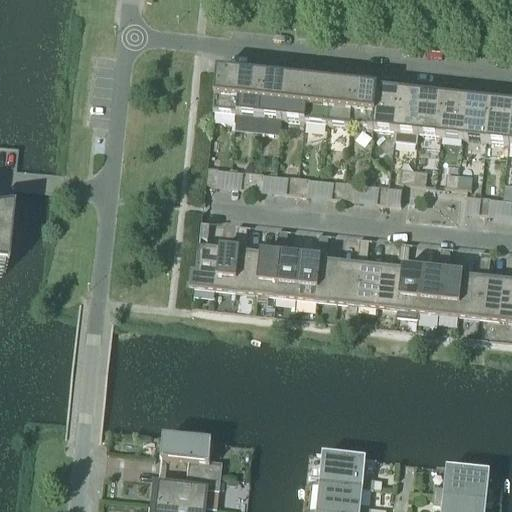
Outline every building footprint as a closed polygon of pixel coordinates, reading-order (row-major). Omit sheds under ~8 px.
[(213,117),(236,120),(240,79),(217,77),(213,117)] [(236,120),(259,122),(263,82),(240,79),(236,120)] [(259,122),(281,125),(286,84),(263,82),(259,122)] [(281,125),(304,127),(309,87),(286,84),(281,125)] [(304,127),(327,130),(331,89),(309,87),(304,127)] [(327,130),(350,132),(354,92),(331,89),(327,130)] [(350,132),(372,135),(377,94),(354,92),(350,132)] [(372,135),(395,137),(399,96),(377,94),(372,135)] [(395,137),(418,140),(422,99),(399,96),(395,137)] [(418,140),(440,142),(445,101),(422,99),(418,140)] [(440,142),(463,145),(467,104),(445,101),(440,142)] [(463,145),(486,147),(490,106),(467,104),(463,145)] [(486,147),(508,149),(511,113),(511,108),(490,106),(486,147)] [(205,190),(217,191),(219,176),(207,174),(205,190)] [(399,188),(412,190),(414,176),(400,175),(399,188)] [(414,176),(412,190),(426,191),(427,178),(414,176)] [(240,194),(251,195),(253,179),(241,178),(240,194)] [(253,179),(251,195),(262,196),(264,181),(253,179)] [(444,193),(457,194),(459,181),(446,180),(444,193)] [(459,181),(457,194),(471,196),(472,183),(459,181)] [(285,199),(296,200),(298,184),(287,183),(285,199)] [(298,184),(296,200),(308,201),(310,185),(298,184)] [(330,203),(342,205),(343,189),(332,188),(330,203)] [(343,189),(342,205),(353,206),(355,190),(343,189)] [(376,208),(386,209),(387,210),(389,192),(377,191),(377,193),(376,208)] [(480,202),(478,218),(478,219),(489,221),(491,205),(491,203),(480,202)] [(0,274),(4,275),(10,216),(0,216),(0,274)] [(209,229),(201,228),(199,243),(207,244),(209,229)] [(236,244),(246,245),(247,234),(249,234),(249,233),(235,232),(235,233),(237,233),(236,244)] [(277,249),(286,250),(288,238),(290,239),(290,238),(276,236),(276,237),(278,237),(277,249)] [(317,253),(327,254),(328,243),(330,243),(331,242),(316,241),(318,242),(317,253)] [(235,256),(240,256),(244,257),(246,245),(236,244),(235,256)] [(358,257),(367,258),(369,247),(371,247),(371,246),(357,245),(357,246),(359,246),(358,257)] [(275,260),(280,261),(285,261),(286,250),(277,249),(275,260)] [(398,262),(408,263),(409,251),(412,252),(412,251),(397,249),(397,250),(400,250),(398,262)] [(193,294),(215,297),(219,254),(199,252),(196,277),(191,276),(191,277),(189,294),(193,294)] [(316,265),(321,265),(326,266),(327,254),(317,253),(316,265)] [(215,297),(235,299),(240,256),(235,256),(219,254),(215,297)] [(439,266),(448,267),(450,256),(452,256),(452,255),(438,254),(440,255),(439,266)] [(235,299),(255,301),(260,259),(244,257),(240,256),(235,299)] [(358,257),(357,269),(361,269),(366,270),(367,258),(358,257)] [(480,270),(489,271),(490,260),(493,260),(493,259),(478,258),(478,259),(481,259),(480,270)] [(255,301),(276,303),(280,261),(275,260),(260,259),(255,301)] [(276,303),(296,306),(301,263),(285,261),(280,261),(276,303)] [(397,273),(402,274),(407,274),(408,263),(398,262),(397,273)] [(296,306),(316,308),(321,265),(316,265),(301,263),(296,306)] [(316,308),(337,310),(341,267),(326,266),(321,265),(316,308)] [(439,266),(438,278),(442,278),(447,279),(448,267),(439,266)] [(337,310),(357,312),(361,269),(357,269),(341,267),(337,310)] [(357,312),(377,314),(382,272),(366,270),(361,269),(357,312)] [(478,282),(483,283),(488,283),(489,271),(480,270),(478,282)] [(396,323),(397,323),(402,274),(397,273),(382,272),(377,314),(397,316),(396,323)] [(397,323),(417,326),(422,276),(407,274),(402,274),(397,323)] [(422,276),(417,326),(418,326),(418,319),(438,321),(442,278),(438,278),(422,276)] [(438,321),(458,323),(463,280),(447,279),(442,278),(438,321)] [(458,323),(479,325),(483,283),(478,282),(463,280),(458,323)] [(479,325),(499,327),(503,285),(488,283),(483,283),(479,325)] [(499,327),(511,328),(511,285),(503,285),(499,327)] [(188,468),(187,479),(222,483),(224,469),(212,468),(214,448),(163,442),(161,465),(188,468)] [(313,489),(321,490),(321,489),(361,494),(372,495),(373,494),(373,485),(362,484),(364,464),(324,460),(321,486),(313,485),(313,489)] [(434,492),(433,501),(484,507),(493,508),(493,504),(485,504),(488,477),(448,473),(446,493),(434,492)] [(158,488),(156,510),(175,511),(219,511),(222,483),(187,479),(186,491),(158,488)] [(358,511),(361,494),(321,489),(321,490),(318,511),(358,511)] [(444,511),(443,511),(483,511),(484,507),(433,501),(432,510),(444,511)]
